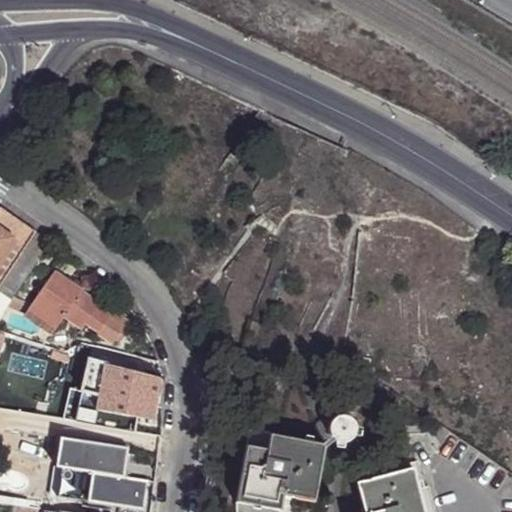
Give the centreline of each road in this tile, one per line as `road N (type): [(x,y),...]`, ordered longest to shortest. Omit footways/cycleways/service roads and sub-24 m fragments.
road 1 (unclassified): [(175,511),(185,444),(182,380),(168,331),(127,277),(0,187)]
road 2 (secondary): [(230,59),(511,216)]
road 3 (secondary): [(230,59),(117,3),(64,0)]
road 4 (residential): [(0,125),(70,42),(99,29)]
road 5 (secondary): [(99,29),(230,59)]
